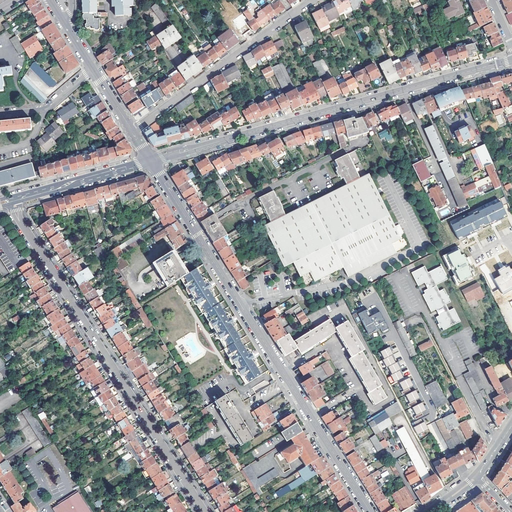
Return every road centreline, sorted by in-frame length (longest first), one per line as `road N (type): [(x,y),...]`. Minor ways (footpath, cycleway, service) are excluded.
road 1 (tertiary): [(370,511),(150,161)]
road 2 (residential): [(150,161),(511,60)]
road 3 (residential): [(204,511),(20,222),(14,198)]
road 4 (residential): [(130,131),(310,0)]
road 5 (residential): [(14,198),(150,161)]
